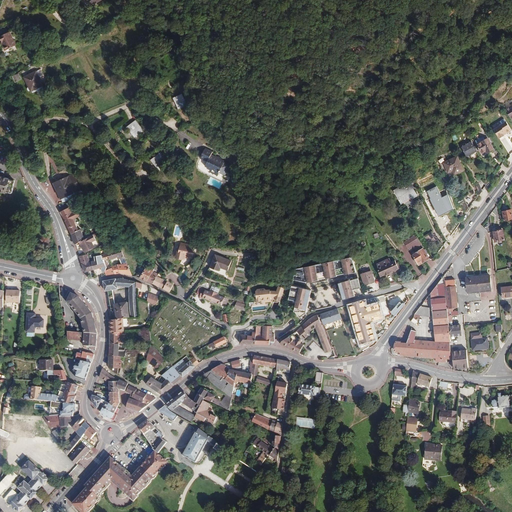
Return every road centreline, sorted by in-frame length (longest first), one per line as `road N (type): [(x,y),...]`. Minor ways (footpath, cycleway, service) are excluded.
road 1 (residential): [(87,287),(120,275),(182,297),(211,250),(242,255)]
road 2 (tertiary): [(72,278),(55,216),(0,117)]
road 3 (secondary): [(511,173),(422,293)]
road 4 (residential): [(299,325),(394,289),(410,285),(422,293)]
